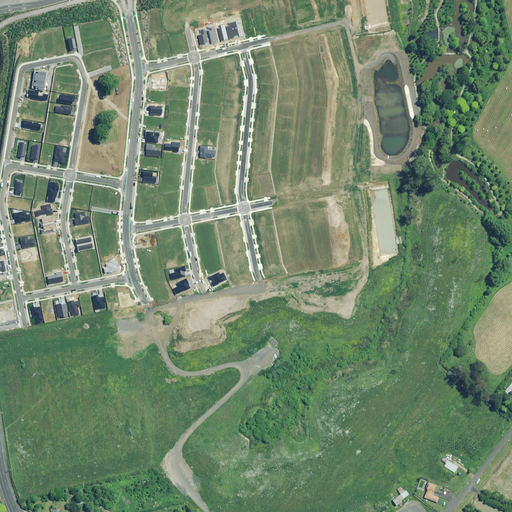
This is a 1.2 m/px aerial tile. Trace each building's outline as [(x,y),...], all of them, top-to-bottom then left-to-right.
[(230,26),(227,26),(230,39),(234,38),(234,36),(239,35),(239,36),(243,36),(240,23),(237,24),(237,21),(229,23),(230,26)] [(224,24),(218,26),(219,28),(218,28),(221,41),(225,40),(225,39),(228,38),(224,24)] [(218,40),(214,27),(211,28),(211,30),(209,31),(211,43),(216,42),(215,41),(218,40)] [(208,42),(205,29),(201,30),(202,34),(198,35),(200,45),(206,44),(206,43),(208,42)] [(163,39),(159,40),(162,53),(165,53),(170,52),(167,41),(164,42),(163,39)] [(37,74),(34,73),(32,86),(35,86),(34,89),(43,90),(45,72),(40,72),(37,72),(37,74)] [(158,79),(152,78),(152,83),(153,84),(152,89),(158,89),(165,89),(166,79),(162,79),(162,81),(158,80),(158,79)] [(170,92),(170,97),(172,97),(172,98),(184,99),(185,95),(186,89),(182,89),(182,90),(174,89),(174,92),(170,92)] [(38,92),(28,90),(27,94),(28,94),(27,97),(31,97),(31,98),(43,100),(44,100),(47,100),(48,95),(44,94),(44,96),(38,95),(38,92)] [(58,98),(57,102),(71,104),(72,101),(74,102),(75,96),(60,94),(60,99),(58,98)] [(35,102),(24,100),(23,108),(41,110),(41,106),(38,105),(38,104),(35,103),(35,102)] [(62,107),(55,106),(55,112),(70,114),(71,110),(72,110),(72,107),(62,105),(62,107)] [(155,106),(150,106),(149,110),(150,110),(150,115),(155,116),(155,115),(162,115),(163,106),(158,106),(158,107),(154,107),(155,106)] [(185,115),(171,114),(170,125),(181,126),(181,121),(184,121),(185,115)] [(41,123),(23,121),(22,124),(23,124),(22,128),(39,130),(41,123)] [(182,129),(169,128),(168,132),(169,132),(169,138),(180,139),(181,134),(182,129)] [(29,131),(21,130),(21,135),(24,135),(23,139),(36,141),(38,134),(29,133),(29,131)] [(159,133),(146,132),(146,137),(147,137),(146,142),(158,143),(158,137),(159,137),(159,133)] [(211,134),(201,133),(201,139),(202,139),(201,144),(213,145),(213,144),(216,144),(217,138),(210,137),(211,134)] [(25,157),(27,144),(24,144),(24,143),(19,142),(17,157),(21,158),(22,156),(25,157)] [(172,144),(165,144),(165,149),(174,150),(174,152),(178,152),(179,147),(180,147),(180,143),(172,142),(172,144)] [(32,145),(30,159),(35,160),(35,158),(38,159),(39,153),(40,153),(42,145),(37,144),(36,146),(32,145)] [(152,145),(146,144),(146,150),(146,155),(160,156),(161,151),(155,151),(155,148),(152,148),(152,145)] [(208,146),(200,145),(200,151),(201,151),(200,157),(206,158),(206,157),(213,158),(213,157),(215,157),(216,151),(207,150),(208,146)] [(42,157),(42,161),(52,162),(54,149),(53,149),(53,147),(48,146),(47,150),(45,149),(43,157),(42,157)] [(63,147),(57,146),(56,155),(55,155),(54,161),(59,162),(58,162),(64,163),(66,153),(62,152),(63,147)] [(153,160),(144,159),(144,165),(145,165),(144,169),(158,170),(159,163),(153,162),(153,160)] [(162,169),(161,176),(171,177),(171,178),(176,179),(177,169),(169,168),(169,170),(162,169)] [(144,177),(143,182),(156,183),(157,177),(152,176),(153,173),(143,172),(142,177),(144,177)] [(23,180),(17,179),(15,191),(16,192),(16,194),(22,195),(24,182),(22,182),(23,180)] [(45,182),(41,181),(38,198),(43,198),(46,198),(48,183),(45,183),(45,182)] [(50,196),(49,201),(56,202),(58,192),(59,186),(57,185),(58,183),(51,182),(49,196),(50,196)] [(30,201),(16,199),(16,203),(17,203),(16,208),(21,209),(21,208),(29,209),(30,201)] [(36,211),(37,216),(41,215),(48,213),(48,215),(54,214),(53,208),(52,209),(51,204),(42,205),(43,209),(36,211)] [(16,218),(17,223),(23,222),(22,221),(31,219),(30,214),(27,214),(27,212),(24,213),(24,211),(14,213),(15,218),(16,218)] [(75,219),(76,225),(90,222),(89,216),(86,217),(85,211),(75,212),(76,217),(77,218),(75,219)] [(43,229),(43,232),(54,230),(54,228),(56,228),(54,216),(44,218),(44,222),(41,223),(42,226),(45,226),(46,229),(43,229)] [(198,231),(199,236),(213,233),(212,228),(214,228),(213,223),(206,225),(206,224),(200,225),(200,226),(196,227),(197,231),(198,231)] [(274,227),(259,230),(260,234),(262,234),(262,237),(275,235),(274,227)] [(41,241),(42,246),(56,243),(55,239),(56,239),(55,233),(46,235),(47,238),(43,239),(43,240),(41,241)] [(229,244),(226,235),(222,237),(225,243),(219,245),(220,248),(229,244)] [(28,236),(20,238),(21,243),(22,243),(23,248),(31,247),(31,246),(36,245),(35,238),(29,239),(28,236)] [(147,236),(139,238),(140,243),(141,243),(142,248),(157,245),(156,239),(152,240),(151,238),(148,239),(147,236)] [(201,242),(202,247),(216,244),(215,239),(211,240),(210,236),(200,239),(200,242),(201,242)] [(92,237),(78,239),(79,245),(93,242),(92,237)] [(276,237),(261,239),(262,243),(263,243),(263,244),(264,244),(264,247),(277,244),(276,237)] [(94,247),(93,242),(79,245),(80,250),(94,247)] [(194,256),(192,243),(185,244),(186,257),(194,256)] [(36,247),(22,250),(25,261),(39,259),(36,247)] [(270,248),(261,250),(262,254),(265,253),(266,257),(279,254),(278,247),(274,248),(275,251),(270,252),(270,248)] [(166,258),(164,252),(157,254),(159,261),(166,258)] [(46,266),(47,272),(61,269),(60,265),(61,264),(60,259),(50,261),(51,265),(49,265),(46,266)] [(104,267),(105,272),(109,271),(109,272),(119,270),(118,266),(119,266),(118,260),(111,262),(106,263),(107,267),(104,267)] [(37,261),(27,263),(29,274),(39,272),(38,269),(36,270),(35,265),(37,264),(37,261)] [(170,274),(171,279),(174,279),(185,276),(184,272),(186,271),(184,266),(174,269),(175,272),(170,274)] [(48,276),(50,284),(64,281),(63,276),(62,271),(56,273),(56,274),(48,276)] [(149,283),(152,288),(157,285),(157,284),(165,280),(162,275),(159,276),(158,272),(154,274),(155,275),(149,277),(149,276),(145,278),(148,284),(149,283)] [(208,277),(213,287),(218,284),(226,279),(223,273),(219,274),(218,272),(208,277)] [(173,289),(176,294),(184,290),(185,291),(190,288),(188,284),(188,283),(186,278),(180,281),(180,282),(177,284),(178,286),(173,289)] [(126,291),(119,293),(122,307),(133,305),(131,296),(130,296),(130,293),(126,294),(126,291)] [(98,294),(93,295),(96,309),(106,307),(105,302),(106,302),(105,296),(99,297),(98,294)] [(74,300),(68,301),(70,311),(71,311),(72,316),(80,315),(78,307),(80,306),(79,300),(74,301),(74,300)] [(62,303),(56,304),(59,316),(62,316),(62,317),(68,316),(67,309),(66,303),(62,304),(62,303)] [(36,306),(31,307),(33,317),(36,316),(38,323),(42,323),(41,321),(44,321),(41,306),(36,307),(36,306)] [(458,467),(443,458),(441,461),(445,464),(444,466),(454,473),(458,467)] [(435,486),(428,484),(426,489),(427,490),(424,498),(437,503),(438,498),(432,496),(435,486)] [(408,495),(402,486),(397,490),(400,495),(392,501),(396,506),(402,502),(401,501),(408,495)]
